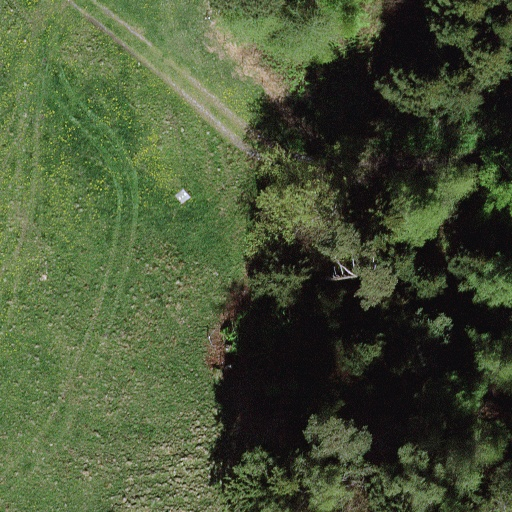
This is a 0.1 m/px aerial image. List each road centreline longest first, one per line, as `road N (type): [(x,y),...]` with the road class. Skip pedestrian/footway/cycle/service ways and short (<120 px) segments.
road 1 (track): [(334,168),(231,145),(128,28),(89,0)]
road 2 (track): [(334,168),(511,165)]
